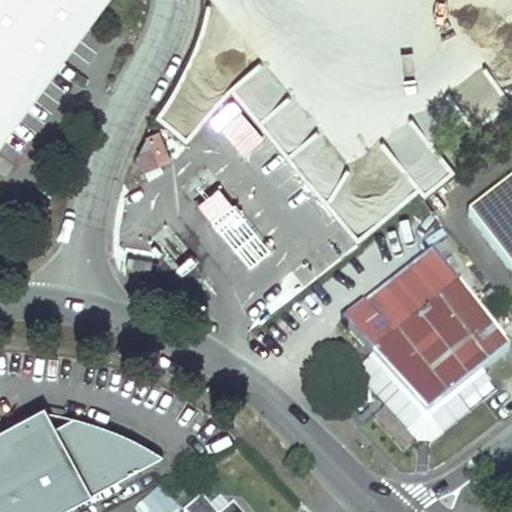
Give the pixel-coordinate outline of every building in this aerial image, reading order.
[(0,0),(0,136),(91,15),(102,0),(0,0)] [(262,0),(276,26),(323,0),(262,0)] [(206,37),(229,72),(276,43),(253,7),(206,37)] [(237,84),(258,106),(286,80),(265,57),(237,84)] [(157,132),(143,138),(149,152),(135,157),(142,174),(169,162),(157,132)] [(273,247),(210,166),(187,184),(250,265),(273,247)] [(511,184),(467,220),(511,279),(511,184)] [(125,254),(124,267),(148,268),(149,256),(125,254)] [(511,354),(436,254),(344,323),(372,360),(352,376),(408,450),(422,453),(490,401),(475,381),(511,354)] [(0,511),(56,511),(164,454),(144,442),(123,431),(100,423),(77,416),(58,426),(47,404),(0,426),(0,511)] [(141,511),(178,511),(157,489),(137,507),(141,511)] [(215,511),(203,498),(186,511),(239,511),(235,506),(227,511),(215,511)]
